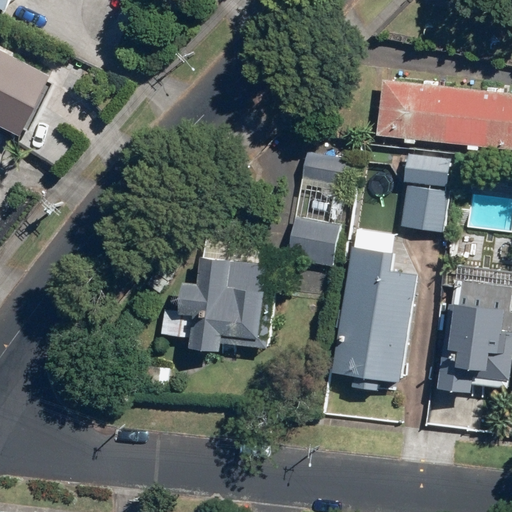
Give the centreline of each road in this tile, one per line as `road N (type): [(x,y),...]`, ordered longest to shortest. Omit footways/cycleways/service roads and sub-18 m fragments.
road 1 (residential): [(0,437),(511,499)]
road 2 (residential): [(0,357),(143,181),(317,0)]
